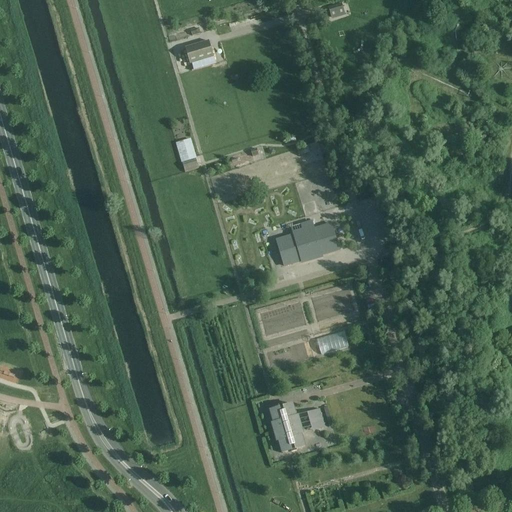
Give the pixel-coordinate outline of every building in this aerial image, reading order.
[(331,18),(344,14),(342,4),(328,8),(331,18)] [(184,48),(189,64),(213,57),(208,41),(184,48)] [(175,144),(181,164),(182,163),(195,159),(196,159),(191,139),(175,144)] [(185,173),(198,169),(195,159),(182,163),(185,173)] [(328,198),(329,207),(338,206),(336,197),(328,198)] [(370,197),(358,202),(362,214),(375,209),(370,197)] [(339,250),(331,225),(314,230),(312,222),(301,225),(304,233),(276,241),(284,267),(339,250)] [(270,411),(282,454),(305,447),(292,404),(270,411)] [(320,413),(308,416),(312,428),(323,425),(320,413)]
